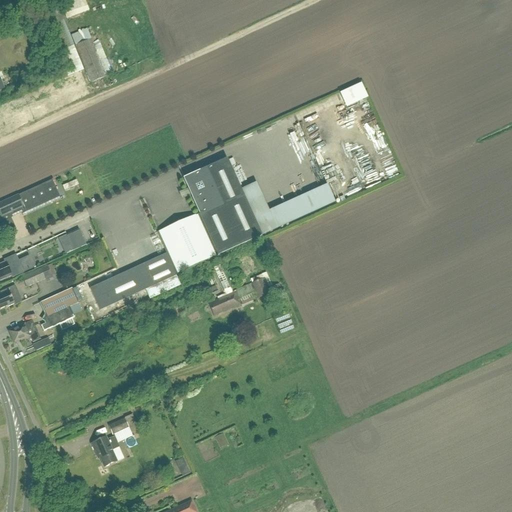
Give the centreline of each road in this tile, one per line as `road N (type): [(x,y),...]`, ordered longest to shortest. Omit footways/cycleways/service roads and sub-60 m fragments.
road 1 (tertiary): [(26,511),(25,431),(4,386)]
road 2 (tertiary): [(4,386),(13,444),(10,511)]
